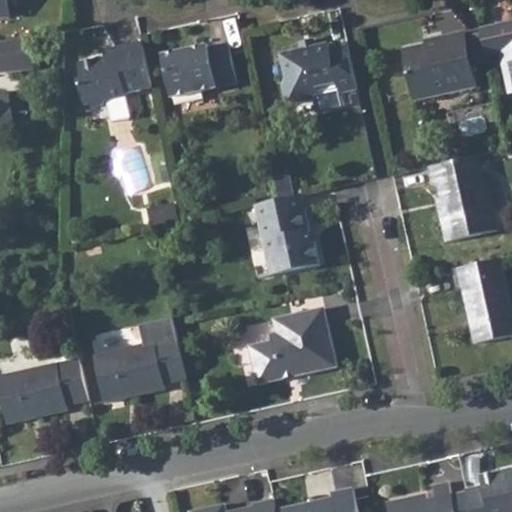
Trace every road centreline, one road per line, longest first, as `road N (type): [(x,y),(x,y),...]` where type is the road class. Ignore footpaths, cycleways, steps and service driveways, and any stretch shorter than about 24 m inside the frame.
road 1 (residential): [(415,418),(376,419),(0,501)]
road 2 (residential): [(415,418),(371,196)]
